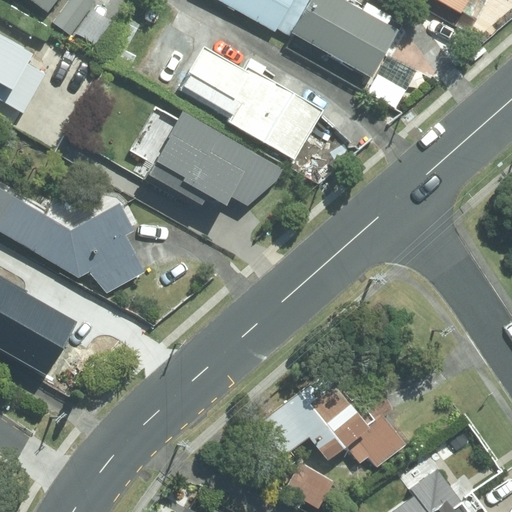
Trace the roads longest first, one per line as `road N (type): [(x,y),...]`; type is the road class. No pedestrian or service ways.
road 1 (secondary): [(69,511),(84,485),(198,371),(397,195)]
road 2 (residential): [(397,195),(511,366)]
road 3 (secondary): [(397,195),(511,94)]
